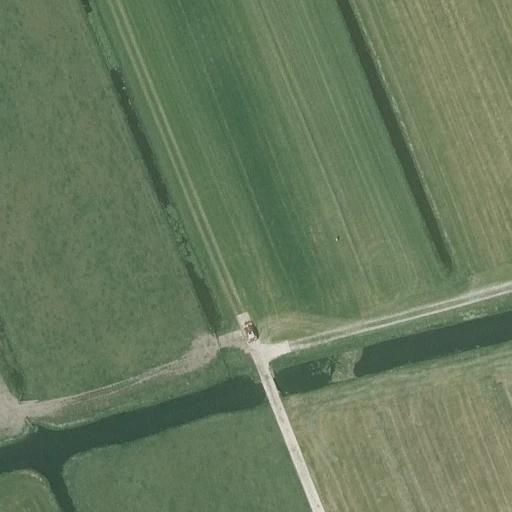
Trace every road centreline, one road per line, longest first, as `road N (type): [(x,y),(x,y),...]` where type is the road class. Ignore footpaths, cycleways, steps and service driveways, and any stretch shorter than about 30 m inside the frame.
road 1 (track): [(511,284),(257,355),(205,353),(0,429)]
road 2 (track): [(264,378),(317,511)]
